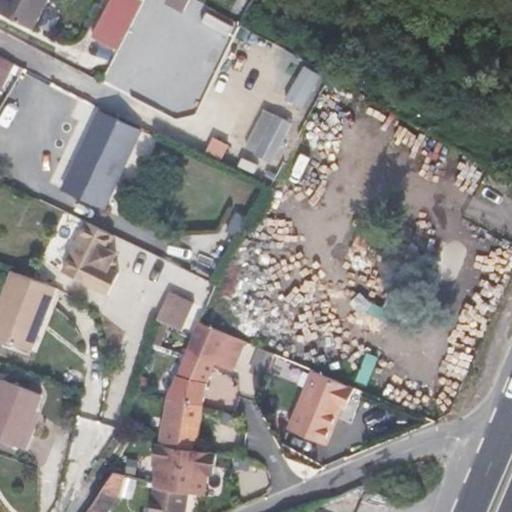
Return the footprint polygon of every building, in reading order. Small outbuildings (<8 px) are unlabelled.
[(41,16),(12,0),(0,0),(0,14),(33,31),(41,16)] [(12,0),(41,16),(49,0),(12,0)] [(142,5),(132,0),(110,0),(92,35),(119,49),(137,16),(142,5)] [(503,40),(510,24),(470,0),(467,0),(428,92),(451,105),(455,94),(477,42),(462,35),(470,17),(495,31),(493,35),(503,40)] [(395,96),(404,79),(364,56),(337,41),(329,52),(358,69),(355,74),(395,96)] [(364,56),(404,79),(413,64),(407,61),(412,52),(392,41),(388,50),(372,41),(364,56)] [(0,89),(12,68),(0,61),(0,89)] [(476,106),(455,94),(451,105),(470,117),(476,106)] [(138,131),(98,112),(63,186),(103,205),(138,131)] [(505,189),(511,178),(489,165),(482,177),(505,189)] [(247,218),(235,212),(225,230),(238,236),(247,218)] [(113,235),(86,222),(62,272),(108,293),(118,273),(112,271),(108,268),(111,262),(116,253),(106,249),(113,235)] [(59,290),(17,273),(0,316),(0,339),(29,351),(40,323),(45,325),(59,290)] [(182,333),(193,306),(169,295),(157,323),(160,324),(178,332),(182,333)] [(248,343),(229,336),(200,323),(194,339),(171,395),(163,447),(193,451),(198,421),(205,381),(214,365),(232,374),(248,343)] [(354,387),(312,370),(288,428),(326,444),(341,407),(344,402),(348,403),(354,387)] [(41,399),(2,384),(0,389),(0,437),(19,445),(21,446),(33,418),(41,399)] [(33,418),(21,446),(27,449),(38,421),(33,418)] [(19,445),(0,437),(0,448),(15,454),(19,445)] [(193,451),(157,447),(154,466),(159,467),(157,483),(187,489),(198,491),(201,492),(206,470),(213,472),(217,454),(193,451)] [(130,500),(137,479),(112,475),(86,511),(106,511),(118,496),(130,500)] [(183,511),(187,489),(157,483),(152,511),(183,511)]
